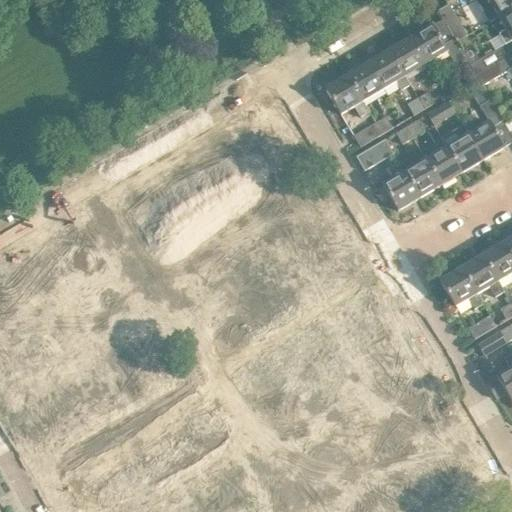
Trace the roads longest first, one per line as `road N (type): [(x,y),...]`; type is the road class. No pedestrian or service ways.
road 1 (residential): [(0,239),(288,69)]
road 2 (residential): [(389,251),(288,69)]
road 3 (residential): [(245,389),(411,286)]
road 4 (residential): [(511,453),(411,286)]
road 5 (residential): [(217,434),(86,511)]
road 6 (residential): [(389,251),(511,180)]
road 7 (residential): [(288,69),(411,0)]
road 8 (residential): [(511,205),(400,269)]
